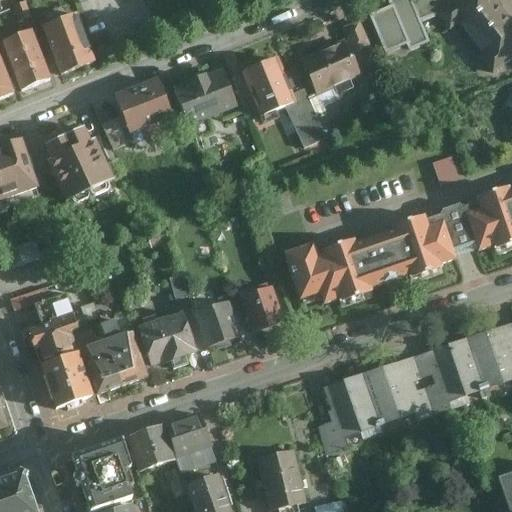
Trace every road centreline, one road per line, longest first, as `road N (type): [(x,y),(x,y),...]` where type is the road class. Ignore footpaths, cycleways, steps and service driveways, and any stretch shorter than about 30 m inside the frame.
road 1 (residential): [(511,288),(41,451)]
road 2 (residential): [(0,129),(316,0)]
road 3 (residential): [(41,451),(0,327)]
